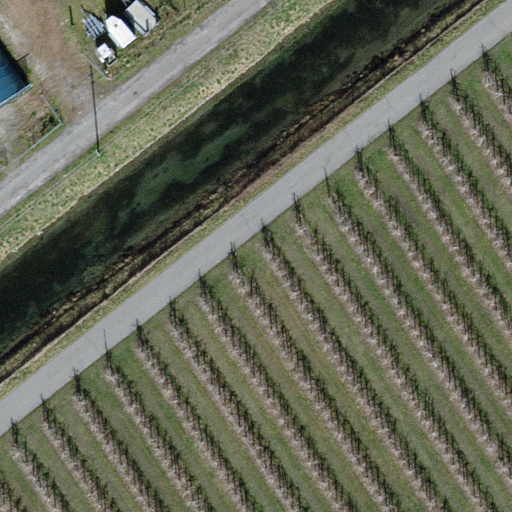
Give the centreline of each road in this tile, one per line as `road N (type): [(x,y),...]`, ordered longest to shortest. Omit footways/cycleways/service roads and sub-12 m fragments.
road 1 (unclassified): [(0,418),(511,13)]
road 2 (unclassified): [(250,0),(0,192)]
